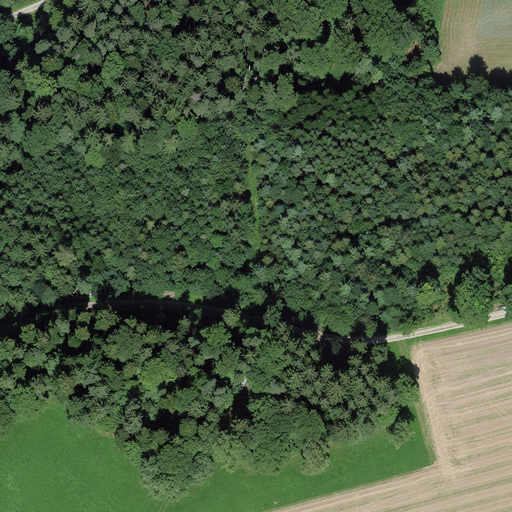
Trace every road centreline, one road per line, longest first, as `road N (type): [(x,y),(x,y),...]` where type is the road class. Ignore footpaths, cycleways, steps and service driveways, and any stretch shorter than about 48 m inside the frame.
road 1 (track): [(0,333),(60,311),(178,305),(368,342),(511,312)]
road 2 (track): [(285,328),(394,173),(431,84)]
road 3 (track): [(285,328),(210,454),(160,511)]
road 4 (track): [(346,241),(511,208)]
